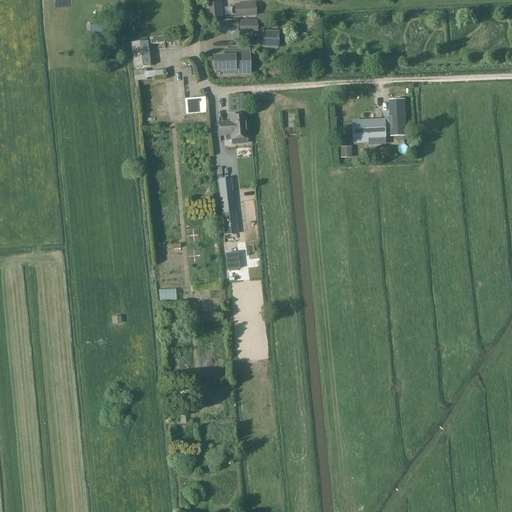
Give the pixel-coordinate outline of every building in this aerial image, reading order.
[(222,18),(220,3),(205,4),(206,20),(222,18)] [(255,3),(234,4),(235,18),(256,16),(255,3)] [(258,28),(257,20),(239,20),(239,32),(251,32),(251,37),(262,36),(261,48),(278,49),(279,32),(263,31),(263,28),(258,28)] [(237,31),(237,21),(219,21),(219,32),(237,31)] [(163,37),(150,39),(150,45),(164,44),(163,37)] [(133,67),(149,65),(146,40),(130,42),(133,67)] [(224,72),(243,71),(243,58),(248,57),(248,50),(227,51),(227,57),(214,58),(214,70),(224,70),(224,72)] [(403,120),(403,118),(404,118),(403,102),(390,102),(391,115),(389,116),(389,118),(353,120),(353,141),(367,140),(368,136),(385,135),(385,127),(391,127),(391,134),(405,134),(404,120),(403,120)] [(248,135),(245,112),(229,113),(230,121),(226,121),(226,120),(219,121),(220,133),(231,132),(231,137),(248,135)] [(341,156),(353,156),(353,145),(341,145),(341,156)] [(219,181),(225,236),(237,235),(231,180),(219,181)]
